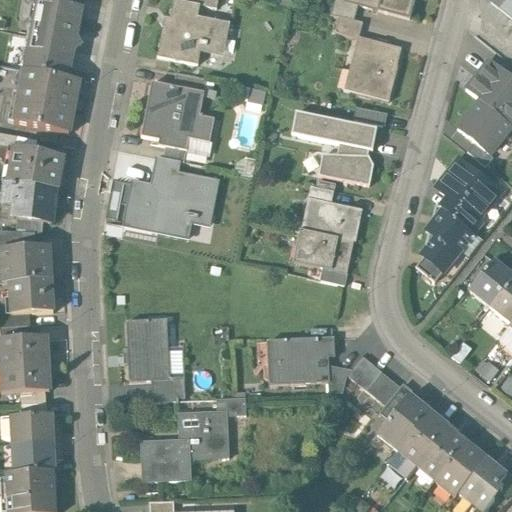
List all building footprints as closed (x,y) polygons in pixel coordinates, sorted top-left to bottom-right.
[(218,0),(181,0),(181,4),(199,8),(216,11),(218,0)] [(337,18),(352,22),(356,8),(348,6),(348,3),(336,0),(335,0),(331,16),(337,18)] [(413,0),(349,0),(348,3),(348,6),(356,8),(408,21),(413,0)] [(493,0),(490,4),(499,11),(508,0),(493,0)] [(511,0),(508,0),(499,11),(508,19),(511,13),(511,0)] [(80,9),(39,2),(26,73),(67,81),(72,51),(73,52),(80,46),(75,40),(74,40),(80,9)] [(181,4),(173,3),(169,22),(171,22),(168,34),(162,33),(157,59),(197,67),(201,49),(220,52),(226,25),(197,19),(199,8),(181,4)] [(352,22),(337,18),(333,35),(356,41),(356,39),(358,40),(362,25),(352,22)] [(358,40),(356,39),(356,41),(348,72),(355,75),(350,94),(388,104),(397,70),(395,69),(400,51),(358,40)] [(511,83),(488,64),(465,92),(511,128),(511,129),(511,83)] [(26,73),(25,73),(14,124),(69,135),(79,83),(67,81),(26,73)] [(206,81),(175,75),(173,89),(204,95),(206,81)] [(173,89),(151,85),(141,139),(166,144),(165,150),(186,154),(188,142),(209,146),(214,122),(199,119),(204,95),(173,89)] [(480,103),(457,131),(474,145),(489,157),(511,128),(480,103)] [(385,116),(356,111),(353,123),(382,129),(385,116)] [(376,132),(302,117),(297,139),(339,147),(336,158),(322,158),(318,179),(369,189),(373,168),(368,159),(367,159),(368,153),(372,154),(376,132)] [(18,139),(0,135),(0,148),(12,151),(13,150),(15,150),(18,139)] [(489,157),(474,145),(467,154),(485,169),(493,160),(489,157)] [(15,150),(13,150),(12,151),(5,186),(55,192),(56,192),(63,160),(15,150)] [(186,154),(165,150),(163,161),(182,165),(183,165),(186,154)] [(163,161),(158,160),(155,178),(170,181),(171,175),(180,177),(180,176),(182,165),(163,161)] [(498,195),(459,164),(457,167),(451,168),(448,172),(449,177),(444,183),(442,183),(440,186),(440,188),(439,193),(444,197),(476,223),(477,222),(498,195)] [(216,184),(180,176),(180,177),(171,175),(170,181),(155,178),(153,189),(134,185),(126,226),(158,232),(158,234),(187,239),(191,220),(198,221),(198,218),(210,221),(213,203),(211,203),(215,185),(216,185),(216,184)] [(316,183),(315,191),(332,194),(333,187),(316,183)] [(5,186),(3,204),(15,206),(13,220),(18,221),(43,224),(52,224),(55,192),(5,186)] [(315,191),(309,189),(307,202),(329,207),(332,194),(315,191)] [(342,195),(341,205),(362,207),(363,197),(342,195)] [(476,223),(444,197),(436,207),(473,236),(482,226),(477,222),(476,223)] [(329,207),(307,202),(300,233),(353,245),(354,245),(361,214),(329,207)] [(436,207),(434,217),(424,230),(428,234),(426,245),(419,255),(424,259),(443,274),(473,236),(436,207)] [(43,224),(18,221),(16,235),(23,236),(41,236),(43,224)] [(353,245),(300,233),(293,265),(322,272),(344,277),(349,256),(350,256),(353,245)] [(16,235),(0,234),(0,252),(24,251),(23,236),(16,235)] [(24,251),(0,252),(0,268),(1,286),(8,285),(51,283),(48,249),(24,251)] [(443,274),(424,259),(415,270),(434,285),(443,274)] [(511,282),(511,280),(492,265),(468,295),(489,312),(511,282)] [(344,277),(322,272),(320,282),(320,284),(340,289),(344,290),(347,277),(344,277)] [(511,282),(489,312),(510,329),(511,326),(511,282)] [(51,283),(8,285),(10,317),(10,318),(29,317),(53,315),(51,283)] [(29,317),(10,318),(10,317),(0,317),(0,330),(16,329),(29,328),(29,317)] [(166,322),(125,324),(129,385),(151,384),(169,383),(169,381),(166,322)] [(29,328),(16,329),(16,341),(41,340),(41,328),(29,328)] [(16,341),(0,341),(0,369),(46,367),(45,340),(16,341)] [(332,341),(267,344),(269,388),(327,385),(329,385),(328,369),(328,360),(334,360),(333,341),(332,341)] [(352,373),(347,379),(357,387),(372,368),(362,360),(352,373)] [(46,367),(0,369),(0,382),(1,396),(19,395),(44,394),(48,394),(46,367)] [(372,368),(357,387),(366,394),(381,376),(372,368)] [(352,373),(328,369),(329,385),(327,385),(328,397),(342,397),(346,381),(347,379),(352,373)] [(381,376),(366,394),(375,402),(390,383),(381,376)] [(169,381),(169,383),(151,384),(152,405),(178,404),(178,400),(185,400),(184,380),(169,381)] [(390,383),(375,402),(385,409),(386,408),(400,391),(390,383)] [(400,391),(386,408),(395,416),(409,398),(400,390),(400,391)] [(44,394),(19,395),(20,408),(45,406),(44,394)] [(395,416),(377,437),(398,454),(429,415),(409,398),(395,416)] [(179,443),(140,445),(142,485),(191,483),(190,462),(228,460),(226,419),(245,418),(244,401),(217,403),(218,415),(177,417),(179,443)] [(429,415),(398,454),(417,468),(448,429),(429,415)] [(50,419),(11,421),(14,477),(53,475),(53,464),(61,463),(60,430),(51,431),(50,419)] [(457,437),(448,429),(417,468),(435,483),(465,447),(455,439),(457,437)] [(465,447),(435,483),(456,500),(458,497),(485,463),(465,447)] [(505,479),(485,463),(458,497),(476,511),(486,511),(501,494),(496,490),(505,479)] [(14,477),(5,477),(6,511),(55,511),(53,475),(14,477)]
